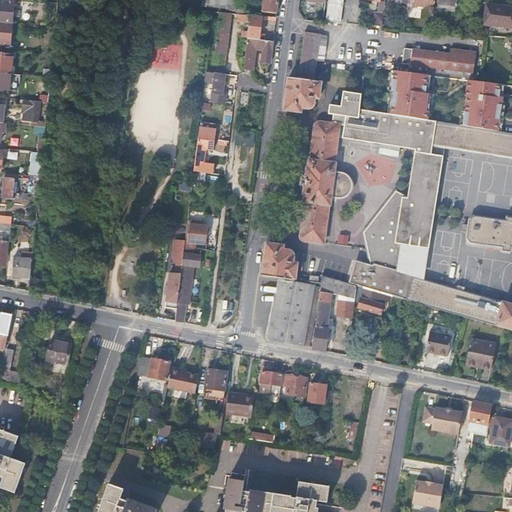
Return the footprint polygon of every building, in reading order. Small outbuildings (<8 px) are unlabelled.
[(202,0),(202,6),(244,10),(244,8),(247,8),(248,4),(245,3),(245,0),(263,0),(262,12),(277,13),(278,0),(202,0)] [(328,0),(326,21),(341,22),(343,0),(328,0)] [(456,0),(435,0),(434,7),(447,9),(448,6),(456,7),(456,0)] [(0,1),(0,23),(13,24),(15,3),(0,1)] [(511,5),(486,3),(484,24),(511,27),(511,5)] [(231,14),(220,13),(213,63),(224,64),(231,14)] [(374,26),(382,27),(384,14),(375,13),(374,26)] [(250,16),(235,14),(234,21),(250,22),(250,16)] [(250,16),(250,22),(248,38),(259,40),(262,17),(250,16)] [(13,24),(0,23),(0,44),(11,45),(13,24)] [(298,79),(315,81),(318,63),(318,61),(320,46),(321,34),(321,33),(304,31),(298,79)] [(261,62),(270,63),(273,41),(259,40),(248,38),(244,70),(253,72),(256,50),(263,51),(261,62)] [(324,62),(326,47),(320,46),(318,61),(324,62)] [(406,49),(403,64),(475,74),(477,53),(452,50),(451,55),(406,49)] [(0,72),(2,73),(7,74),(12,74),(14,54),(0,53),(0,72)] [(215,73),(206,72),(205,83),(212,84),(212,79),(215,79),(215,73)] [(226,74),(215,73),(215,79),(212,103),(222,104),(226,74)] [(298,79),(289,78),(285,110),(301,113),(302,109),(309,109),(312,109),(314,107),(315,104),(316,99),(320,99),(322,82),(315,81),(298,79)] [(462,125),(500,130),(504,96),(502,95),(503,83),(468,79),(462,125)] [(362,96),(345,92),(342,107),(331,105),(330,114),(335,115),(333,124),(340,125),(345,126),(343,139),(372,143),(373,141),(409,147),(409,145),(417,146),(408,199),(397,193),(382,212),(383,214),(368,231),(368,234),(364,234),(368,251),(373,250),(372,264),(372,265),(414,277),(412,274),(399,270),(405,235),(412,236),(411,240),(425,243),(426,239),(439,155),(430,154),(432,145),(436,122),(361,109),(362,96)] [(38,123),(40,102),(22,100),(21,103),(24,104),(23,110),(25,110),(24,122),(38,123)] [(511,133),(436,122),(432,145),(445,148),(511,158),(511,133)] [(334,164),(340,125),(333,124),(325,123),(321,123),(319,123),(317,124),(316,125),(315,126),(311,161),(310,161),(309,168),(308,168),(304,194),(306,195),(304,202),(305,202),(301,235),(301,237),(301,239),(302,240),(304,241),(324,244),(329,205),(330,206),(332,197),(336,198),(341,198),(344,198),(348,196),(351,192),(353,189),(353,186),(353,182),(351,178),(347,174),(343,172),(335,171),(336,164),(334,164)] [(200,129),(198,140),(194,174),(212,175),(213,165),(204,164),(205,151),(208,150),(213,150),(214,142),(216,131),(200,129)] [(225,152),(227,142),(217,139),(214,150),(225,152)] [(431,240),(445,148),(432,145),(430,154),(439,155),(426,239),(431,240)] [(43,153),(33,152),(31,175),(40,176),(42,165),(43,153)] [(5,178),(2,199),(16,200),(18,181),(16,181),(16,179),(5,178)] [(382,212),(397,193),(395,192),(362,234),(372,264),(373,250),(368,251),(364,234),(368,234),(368,231),(383,214),(382,212)] [(505,220),(475,216),(470,219),(467,238),(471,243),(502,247),(504,245),(511,246),(511,223),(507,222),(505,220)] [(201,222),(189,221),(186,241),(185,247),(194,248),(202,249),(202,243),(206,244),(207,227),(201,226),(201,222)] [(0,223),(0,230),(10,232),(11,225),(3,224),(0,223)] [(338,244),(348,244),(348,235),(338,234),(338,244)] [(420,279),(425,243),(411,240),(412,236),(405,235),(399,270),(412,274),(414,277),(420,279)] [(166,306),(178,308),(185,253),(185,247),(186,241),(175,240),(173,260),(176,264),(175,273),(171,273),(166,306)] [(0,241),(0,265),(6,266),(8,242),(5,242),(0,241)] [(280,279),(295,280),(297,264),(293,263),(294,257),(294,254),(292,253),(290,251),(283,251),(284,247),(267,245),(263,277),(280,279)] [(177,309),(176,321),(185,322),(188,303),(191,304),(196,266),(201,267),(202,255),(194,254),(185,253),(178,308),(177,309)] [(30,259),(14,258),(12,276),(29,277),(30,259)] [(511,305),(420,279),(414,277),(372,265),(356,261),(350,284),(357,286),(364,288),(391,296),(419,304),(422,305),(426,306),(466,317),(507,329),(511,330),(511,305)] [(357,286),(350,284),(322,276),(321,283),(321,290),(332,294),(356,300),(357,286)] [(270,339),(304,345),(314,286),(280,280),(270,339)] [(391,296),(364,288),(358,308),(381,315),(384,304),(379,303),(381,297),(383,298),(382,299),(389,301),(391,296)] [(313,349),(326,352),(329,329),(327,329),(332,294),(321,290),(313,348),(313,349)] [(337,316),(353,319),(354,310),(355,304),(339,301),(337,316)] [(11,315),(1,313),(0,316),(0,345),(6,346),(11,315)] [(452,335),(430,331),(426,351),(448,355),(452,335)] [(483,363),(482,367),(492,370),(497,344),(473,338),(468,360),(483,363)] [(72,344),(51,340),(46,360),(67,364),(72,344)] [(7,349),(3,370),(9,371),(14,350),(7,349)] [(170,362),(141,356),(139,365),(137,374),(166,379),(170,362)] [(180,368),(172,366),(167,388),(193,393),(197,375),(180,371),(180,368)] [(0,369),(0,382),(8,384),(10,372),(10,371),(9,371),(3,370),(0,369)] [(228,372),(208,369),(205,387),(224,390),(228,372)] [(280,395),(284,373),(262,371),(260,392),(280,395)] [(10,372),(8,384),(20,386),(22,374),(10,372)] [(22,374),(20,386),(33,389),(35,377),(22,374)] [(307,377),(287,374),(285,385),(287,385),(286,393),(304,395),(307,377)] [(327,385),(311,382),(308,400),(324,403),(327,385)] [(254,395),(228,391),(224,412),(251,416),(254,395)] [(492,404),(474,400),(470,421),(473,421),(471,431),(474,433),(486,434),(492,404)] [(151,407),(149,416),(159,418),(161,409),(151,407)] [(432,429),(459,434),(463,412),(453,410),(446,409),(436,407),(435,408),(426,407),(423,426),(432,428),(432,429)] [(361,417),(354,416),(353,426),(359,427),(361,417)] [(511,436),(511,419),(497,416),(492,442),(510,446),(511,436)] [(159,424),(158,440),(170,441),(171,425),(159,424)] [(0,479),(1,480),(0,483),(0,487),(14,493),(25,464),(7,457),(10,452),(12,452),(17,436),(0,429),(0,479)] [(193,431),(190,445),(211,449),(214,434),(193,431)] [(249,438),(273,443),(274,435),(250,431),(249,438)] [(413,501),(439,507),(444,485),(434,482),(435,481),(428,480),(427,481),(417,479),(413,501)] [(245,482),(229,480),(223,511),(318,511),(320,500),(328,501),(330,485),(299,481),(296,498),(291,497),(291,496),(244,490),(245,482)] [(122,487),(107,482),(96,511),(98,511),(154,511),(156,506),(120,493),(122,487)]
